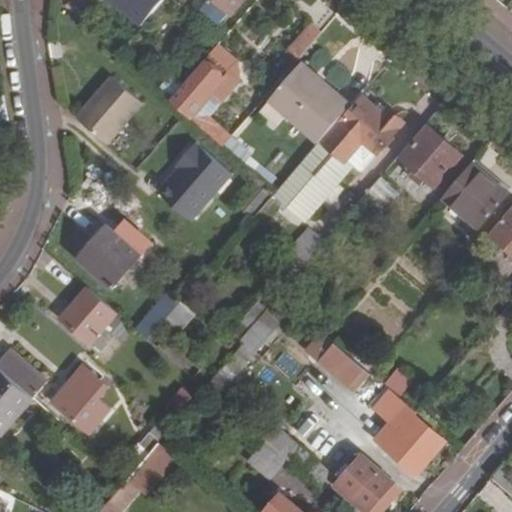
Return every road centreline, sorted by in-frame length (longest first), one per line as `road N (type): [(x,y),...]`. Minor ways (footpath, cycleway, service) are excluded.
road 1 (residential): [(24,0),(43,170),(31,223),(0,273)]
road 2 (secondary): [(402,0),(511,93)]
